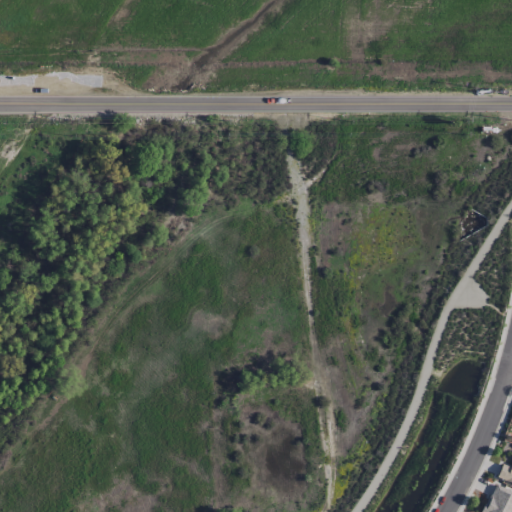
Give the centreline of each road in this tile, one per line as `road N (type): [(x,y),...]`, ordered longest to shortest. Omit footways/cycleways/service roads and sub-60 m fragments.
road 1 (residential): [(511,106),(0,106)]
road 2 (residential): [(445,511),(477,455),(511,342)]
